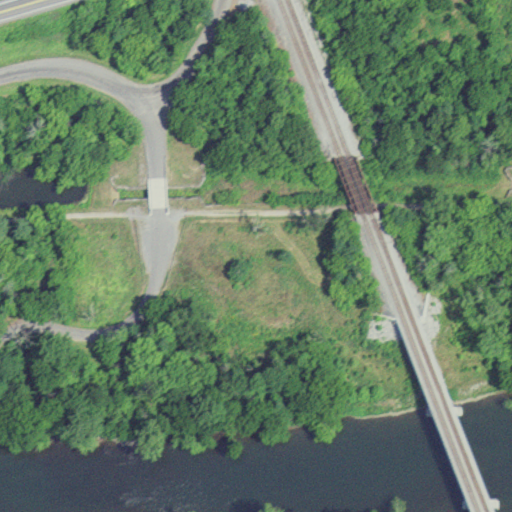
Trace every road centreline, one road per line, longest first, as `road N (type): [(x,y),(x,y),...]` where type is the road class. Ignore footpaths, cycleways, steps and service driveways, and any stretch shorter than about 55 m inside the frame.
road 1 (residential): [(159,199),(157,284),(140,313),(107,333),(36,325),(0,342)]
road 2 (residential): [(0,76),(62,66),(119,83),(147,108),(158,186)]
